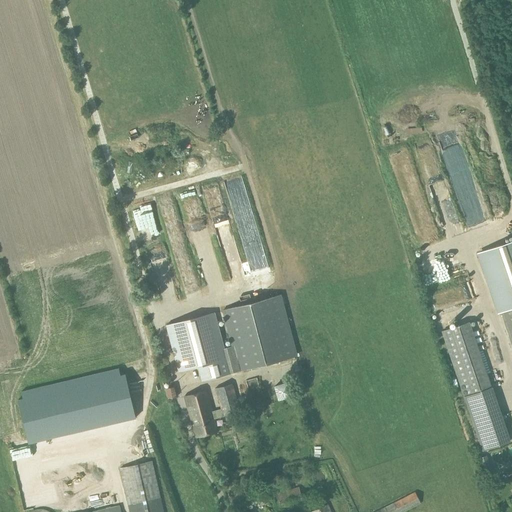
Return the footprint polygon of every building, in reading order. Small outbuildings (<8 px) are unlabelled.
[(499,313),(501,312),(511,344),(511,241),(479,253),(499,313)] [(223,310),(230,336),(232,346),(221,349),(212,313),(166,325),(178,372),(198,366),(201,381),(279,360),(263,300),(223,310)] [(482,451),(509,442),(469,322),(442,331),(482,451)] [(18,400),(28,443),(136,418),(125,374),(120,375),(118,368),(21,392),(23,398),(18,400)] [(214,419),(240,412),(232,383),(215,388),(220,409),(211,411),(206,390),(184,396),(195,437),(217,431),(214,419)] [(176,398),(176,396),(173,386),(164,389),(168,401),(176,398)] [(119,468),(128,505),(129,511),(163,511),(152,460),(119,468)] [(280,508),(303,501),(299,486),(276,493),(280,508)] [(375,511),(399,511),(420,502),(415,492),(375,511)]
